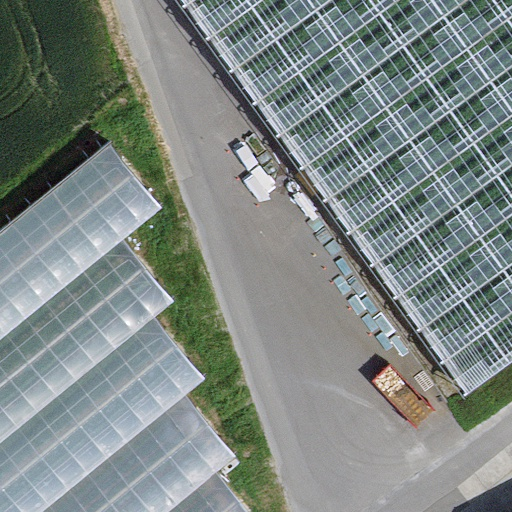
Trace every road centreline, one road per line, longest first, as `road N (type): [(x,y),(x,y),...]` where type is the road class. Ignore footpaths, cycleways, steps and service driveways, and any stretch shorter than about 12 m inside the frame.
road 1 (track): [(133,0),(316,511)]
road 2 (track): [(405,511),(511,433)]
